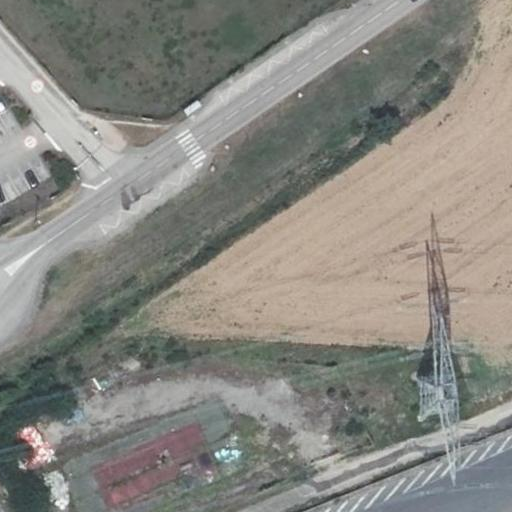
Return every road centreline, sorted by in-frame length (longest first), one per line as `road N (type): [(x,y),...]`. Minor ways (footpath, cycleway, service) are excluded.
road 1 (unclassified): [(401,0),(53,238)]
road 2 (track): [(264,511),(511,412)]
